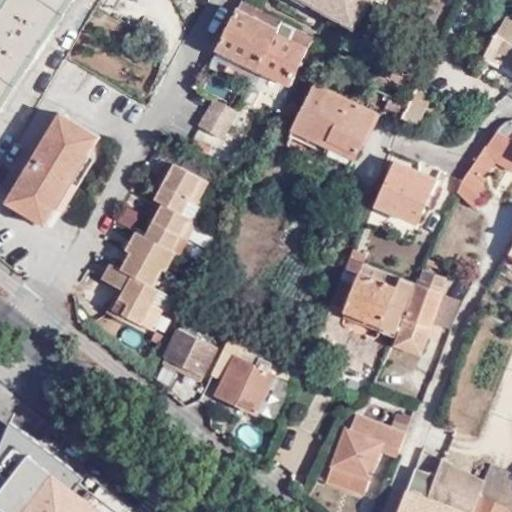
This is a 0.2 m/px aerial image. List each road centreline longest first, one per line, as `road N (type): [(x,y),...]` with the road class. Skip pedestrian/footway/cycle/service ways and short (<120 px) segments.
road 1 (primary): [(260,511),(0,308)]
road 2 (residential): [(389,142),(453,169),(511,117)]
